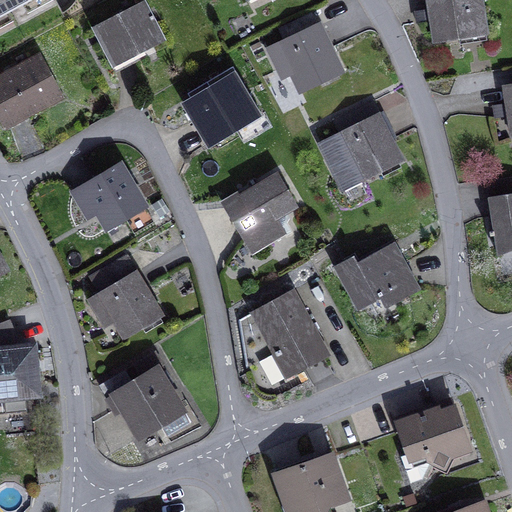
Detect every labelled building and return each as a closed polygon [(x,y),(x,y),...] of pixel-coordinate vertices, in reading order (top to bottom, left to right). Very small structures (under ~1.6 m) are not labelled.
[(0,0),(0,17),(23,5),(31,0),(0,0)] [(31,0),(23,5),(28,14),(52,0),(31,0)] [(432,20),(435,42),(487,34),(481,0),(428,0),(430,10),(432,20)] [(92,28),(113,68),(166,40),(146,1),(92,28)] [(432,20),(430,10),(417,12),(418,23),(432,20)] [(292,74),(301,92),(320,83),(339,74),(343,72),(327,39),(320,25),(316,26),(310,14),(279,29),(285,41),(269,49),(283,79),(292,74)] [(113,68),(115,73),(169,46),(166,40),(113,68)] [(0,77),(0,114),(6,126),(61,97),(39,57),(19,67),(6,75),(0,77)] [(17,62),(3,70),(6,75),(19,67),(17,62)] [(210,144),(239,126),(234,118),(255,106),(233,68),(196,90),(200,97),(193,101),(187,105),(210,144)] [(320,83),(323,88),(341,79),(339,74),(320,83)] [(196,90),(189,94),(193,101),(200,97),(196,90)] [(401,167),(398,162),(401,160),(385,129),(372,102),(336,120),(343,133),(330,140),(340,159),(331,163),(344,189),(381,170),(384,176),(401,167)] [(497,117),(509,115),(508,105),(496,107),(497,117)] [(260,114),(255,106),(234,118),(239,126),(260,114)] [(330,140),(321,144),(331,163),(340,159),(330,140)] [(135,233),(154,222),(120,164),(74,191),(82,204),(90,199),(98,212),(108,229),(126,219),(135,233)] [(252,253),(272,241),(263,226),(277,218),(297,206),(278,175),(242,196),(226,206),(225,207),(252,253)] [(511,239),(511,178),(488,182),(494,231),(490,232),(491,235),(495,235),(496,242),(511,239)] [(223,201),(226,206),(242,196),(240,192),(223,201)] [(89,217),(98,212),(90,199),(82,204),(89,217)] [(272,241),(286,233),(277,218),(263,226),(272,241)] [(511,239),(496,242),(498,256),(511,250),(511,239)] [(380,298),(386,309),(421,290),(396,245),(395,243),(357,263),(354,256),(334,267),(358,310),(380,298)] [(114,320),(125,338),(162,315),(127,258),(93,278),(102,293),(90,300),(98,313),(107,308),(114,320)] [(293,375),(328,356),(292,291),(240,321),(247,369),(260,362),(276,353),(278,356),(281,354),(293,375)] [(106,325),(114,320),(107,308),(98,313),(106,325)] [(27,411),(26,396),(39,394),(34,346),(14,348),(14,337),(8,321),(0,324),(0,398),(4,398),(6,413),(27,411)] [(168,436),(190,423),(158,370),(163,367),(155,353),(135,365),(143,378),(133,384),(125,371),(100,386),(115,411),(122,407),(138,434),(158,421),(168,436)] [(273,386),(293,375),(281,354),(278,356),(276,353),(260,362),(273,386)] [(439,414),(454,408),(452,400),(436,406),(437,410),(439,414)] [(450,455),(468,448),(454,408),(439,414),(437,410),(424,414),(398,423),(409,453),(402,456),(411,482),(423,478),(429,466),(431,460),(445,467),(450,455)] [(397,420),(398,423),(424,414),(422,411),(397,420)] [(429,466),(447,475),(455,460),(470,454),(468,448),(450,455),(445,467),(431,460),(429,466)] [(324,511),(328,505),(347,498),(332,455),(276,474),(287,505),(289,511),(307,511),(310,511),(312,511),(324,511)]
